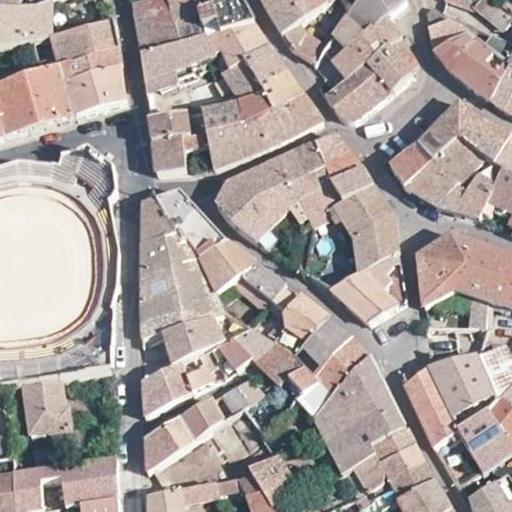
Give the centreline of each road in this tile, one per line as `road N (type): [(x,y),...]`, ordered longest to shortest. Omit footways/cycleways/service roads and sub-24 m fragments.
road 1 (residential): [(134,196),(137,511)]
road 2 (residential): [(187,187),(233,239),(376,351),(390,379)]
road 3 (residential): [(187,187),(222,183),(336,129)]
road 4 (residential): [(390,379),(415,309),(409,259),(417,229)]
road 5 (residential): [(336,129),(251,0)]
road 6 (residential): [(390,379),(460,511)]
road 7 (residential): [(121,0),(137,143)]
road 8 (residential): [(0,161),(87,142),(137,143)]
